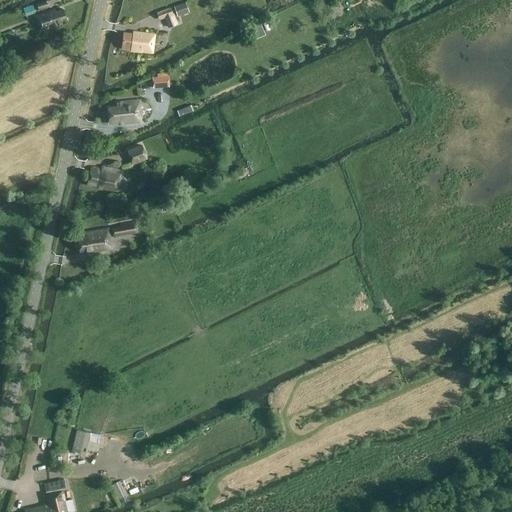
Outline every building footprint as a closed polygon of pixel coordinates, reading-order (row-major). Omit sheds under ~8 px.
[(60,1),(60,0),(44,0),(34,3),(36,10),(49,6),(48,5),(60,1)] [(178,16),(189,12),(185,2),(173,6),(178,16)] [(209,8),(213,16),(221,11),(217,4),(209,8)] [(160,20),(164,18),(168,27),(178,24),(170,7),(157,12),(160,20)] [(54,9),(45,12),(34,16),(39,32),(60,24),(59,22),(67,19),(63,9),(55,12),(54,9)] [(251,28),(256,39),(265,35),(261,24),(251,28)] [(137,51),(153,53),(156,33),(138,31),(138,33),(134,32),(133,34),(124,33),(122,44),(124,45),(123,50),(137,52),(137,51)] [(158,50),(167,50),(168,36),(159,36),(158,50)] [(168,75),(152,77),(153,88),(169,86),(168,75)] [(142,121),(140,100),(116,102),(117,106),(108,107),(109,123),(118,122),(119,124),(142,121)] [(176,113),(179,119),(194,113),(191,107),(176,113)] [(142,144),(127,150),(133,165),(148,159),(142,144)] [(87,184),(102,187),(102,188),(118,191),(122,170),(102,166),(101,170),(91,168),(87,184)] [(167,212),(178,207),(176,201),(164,206),(167,212)] [(126,224),(112,226),(113,236),(137,232),(135,222),(126,224)] [(112,248),(109,228),(86,232),(86,236),(77,238),(80,254),(112,248)] [(91,433),(78,430),(72,451),(86,454),(91,433)] [(25,511),(66,511),(61,488),(66,487),(64,479),(44,483),(46,494),(49,504),(25,509),(25,511)] [(121,481),(112,485),(121,505),(131,501),(121,481)] [(12,493),(14,485),(8,484),(6,492),(12,493)]
